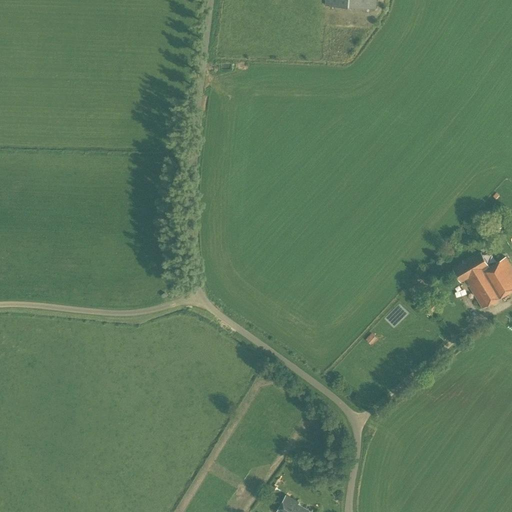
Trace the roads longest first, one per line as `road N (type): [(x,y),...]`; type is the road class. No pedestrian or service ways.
road 1 (unclassified): [(350,511),(359,423),(344,404),(213,312),(193,278),(191,104),(210,0)]
road 2 (unknown): [(359,423),(471,321),(511,295)]
